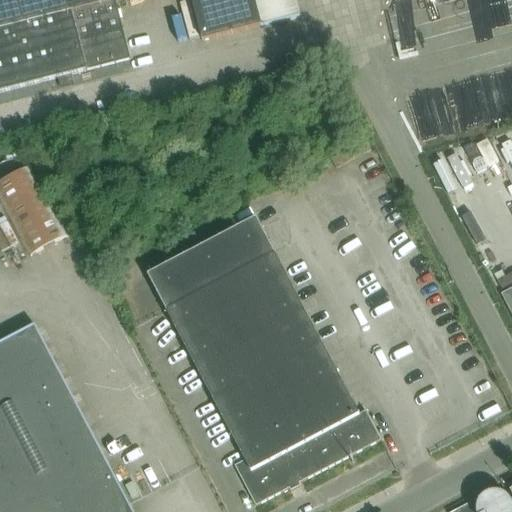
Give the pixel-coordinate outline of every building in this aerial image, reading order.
[(0,0),(0,93),(131,61),(115,2),(122,0),(191,0),(202,42),(261,27),(300,17),(295,0),(0,0)] [(68,237),(31,167),(0,183),(0,203),(29,258),(68,237)] [(147,277),(167,313),(245,462),(234,468),(255,508),(289,490),(290,493),(300,487),(299,485),(381,442),(366,413),(357,417),(256,221),(147,277)] [(131,511),(34,328),(0,346),(0,511),(131,511)] [(476,511),(511,511),(511,505),(511,504),(510,502),(508,500),(506,498),(504,497),(503,496),(500,495),(497,494),(495,494),(493,494),(490,495),(488,496),(486,497),(484,498),(481,501),(480,502),(478,504),(478,505),(477,507),(477,509),(476,511)] [(478,504),(477,501),(455,511),(476,511),(477,509),(477,507),(478,505),(478,504)]
